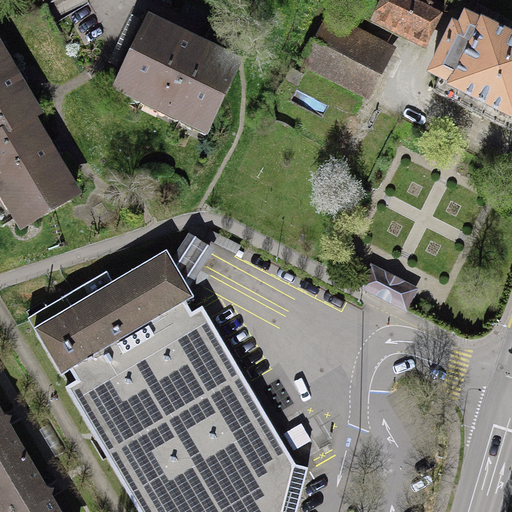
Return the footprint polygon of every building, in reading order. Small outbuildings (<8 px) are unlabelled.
[(445,15),(414,0),(383,0),(371,26),(427,53),(445,15)] [(511,32),(470,12),(432,88),(511,126),(511,32)] [(390,46),(322,14),(297,68),(364,100),(390,46)] [(151,23),(121,86),(208,126),(237,64),(151,23)] [(0,53),(0,182),(25,226),(77,196),(51,153),(32,118),(36,116),(17,82),(0,53)] [(282,511),(294,462),(169,246),(35,323),(143,511),(282,511)] [(421,283),(373,260),(362,285),(409,308),(421,283)] [(56,511),(50,502),(28,464),(7,427),(0,416),(0,511),(56,511)]
